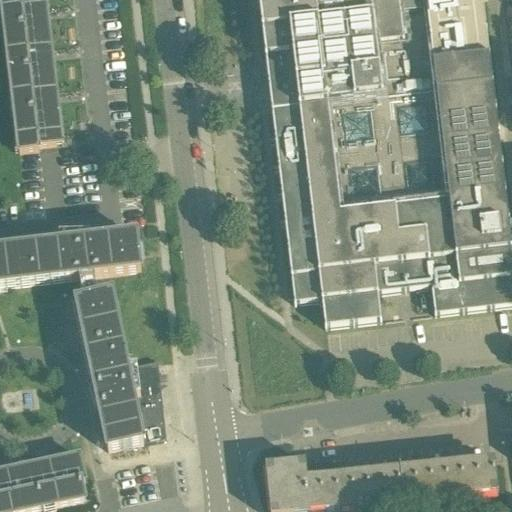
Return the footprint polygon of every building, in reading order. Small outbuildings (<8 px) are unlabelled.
[(0,0),(4,29),(23,27),(23,23),(48,20),(46,9),(45,0),(0,0)] [(258,0),(259,2),(259,5),(259,7),(260,7),(260,10),(262,29),(263,33),(262,33),(262,34),(263,34),(263,38),(265,57),(266,57),(266,60),(265,60),(266,62),(272,115),(276,144),(279,169),(278,169),(278,171),(279,171),(282,197),(281,197),(282,199),(285,224),(285,225),(285,226),(286,229),(285,230),(288,248),(288,252),(288,253),(289,253),(289,257),(291,276),(292,279),(291,279),(291,281),(292,281),(292,284),(294,303),(295,307),(294,307),(295,308),(296,308),(299,307),(299,308),(319,305),(318,305),(322,305),(323,308),(322,308),(325,327),(326,332),(330,331),(330,332),(338,331),(349,329),(358,328),(376,326),(381,325),(380,321),(381,321),(379,302),(378,302),(378,299),(378,298),(382,298),(401,296),(401,295),(404,295),(406,295),(409,294),(409,295),(428,292),(431,292),(432,292),(432,296),(434,315),(435,314),(435,318),(511,309),(511,254),(505,200),(506,200),(489,63),(490,63),(489,61),(482,0),(258,0)] [(6,42),(9,71),(28,69),(28,66),(53,63),(51,51),(50,36),(48,20),(23,23),(23,27),(4,29),(6,42)] [(11,85),(14,113),(33,111),(32,108),(58,104),(56,93),(55,80),(53,63),(28,66),(28,69),(9,71),(11,85)] [(33,111),(14,113),(15,124),(19,156),(39,154),(39,151),(57,149),(59,148),(63,148),(61,135),(59,119),(58,104),(32,108),(33,111)] [(142,275),(140,260),(139,254),(137,239),(122,241),(106,243),(91,245),(90,238),(59,239),(61,248),(33,252),(0,255),(0,291),(39,287),(74,283),(80,282),(81,288),(95,286),(96,286),(95,281),(110,279),(142,275)] [(90,395),(90,396),(93,410),(99,409),(102,424),(108,455),(144,448),(166,443),(163,410),(159,373),(158,366),(137,370),(128,372),(123,352),(112,297),(98,300),(97,301),(77,305),(88,360),(93,380),(95,394),(90,395)] [(38,469),(43,494),(40,495),(43,511),(47,511),(86,504),(82,485),(85,485),(80,460),(50,466),(38,469)] [(306,467),(292,469),(266,471),(270,511),(374,511),(498,499),(495,470),(307,490),(307,489),(307,485),(306,467)] [(0,476),(0,494),(2,503),(0,502),(0,511),(43,511),(40,495),(43,494),(38,469),(27,471),(9,475),(0,476)]
